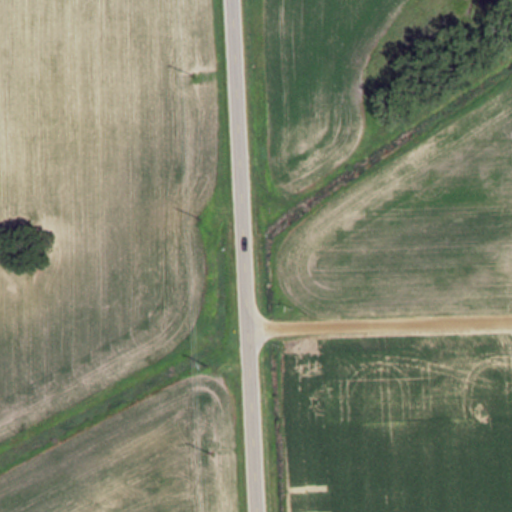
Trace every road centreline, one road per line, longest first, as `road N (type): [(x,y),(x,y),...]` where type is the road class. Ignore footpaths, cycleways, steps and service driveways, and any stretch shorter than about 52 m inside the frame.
road 1 (residential): [(264,511),(238,0)]
road 2 (residential): [(257,329),(511,321)]
